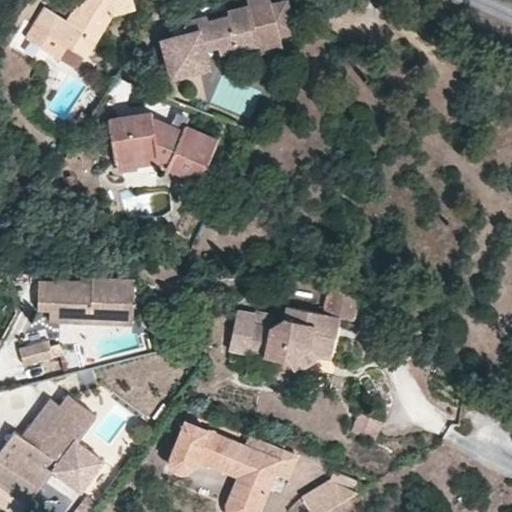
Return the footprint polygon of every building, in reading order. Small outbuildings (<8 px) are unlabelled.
[(78,0),(67,19),(45,7),(26,38),(41,46),(48,35),(79,53),(89,35),(97,40),(112,14),(135,9),(132,0),(78,0)] [(256,45),(253,36),(263,34),(267,28),(264,16),(259,12),(249,15),(247,5),(226,9),(226,15),(204,20),(194,23),(193,18),(180,19),(183,32),(169,33),(162,46),(167,66),(179,74),(196,69),(203,55),(202,50),(217,46),(232,43),(233,50),(256,45)] [(97,40),(89,35),(79,53),(87,57),(97,40)] [(233,50),(232,43),(217,46),(218,53),(233,50)] [(78,121),(85,126),(90,117),(83,114),(78,121)] [(182,132),(168,125),(153,129),(150,114),(128,119),(128,120),(129,126),(110,130),(118,165),(157,157),(170,161),(167,168),(198,182),(215,140),(185,127),(182,132)] [(129,126),(128,120),(109,125),(110,130),(129,126)] [(167,168),(170,161),(157,157),(118,165),(119,172),(155,164),(167,168)] [(154,250),(151,261),(161,264),(164,265),(166,255),(154,250)] [(179,270),(183,259),(166,255),(164,265),(179,270)] [(161,264),(151,261),(147,273),(158,278),(161,264)] [(161,264),(158,278),(181,284),(179,270),(164,265),(161,264)] [(92,280),(92,287),(92,293),(59,292),(59,285),(37,284),(36,315),(58,315),(58,329),(94,329),(94,320),(133,322),(135,282),(92,280)] [(326,285),(321,314),(337,317),(350,319),(354,300),(326,285)] [(228,350),(247,354),(275,359),(272,380),(291,383),(294,371),(318,356),(329,360),(333,337),(313,334),(317,313),(300,309),(284,306),(283,316),(269,326),(253,322),(254,314),(234,311),(228,350)] [(269,326),(271,314),(254,312),(254,314),(253,322),(269,326)] [(317,313),(313,334),(333,337),(337,317),(321,314),(317,313)] [(94,320),(94,329),(133,329),(133,322),(94,320)] [(19,350),(22,367),(53,358),(51,342),(19,350)] [(247,354),(245,374),(272,380),(275,359),(247,354)] [(0,462),(38,488),(50,470),(79,492),(135,418),(110,399),(96,417),(68,396),(60,407),(51,400),(22,438),(13,432),(0,451),(0,462)] [(372,439),(374,437),(380,420),(360,412),(352,431),(372,439)] [(194,466),(195,461),(236,477),(226,503),(226,510),(226,511),(258,511),(280,458),(184,420),(168,456),(169,462),(170,467),(174,471),(180,473),(184,473),(191,470),(194,466)] [(372,439),(371,445),(385,451),(388,442),(374,437),(372,439)] [(38,488),(0,462),(0,487),(27,505),(38,488)] [(303,497),(312,511),(322,511),(357,491),(328,480),(303,497)]
